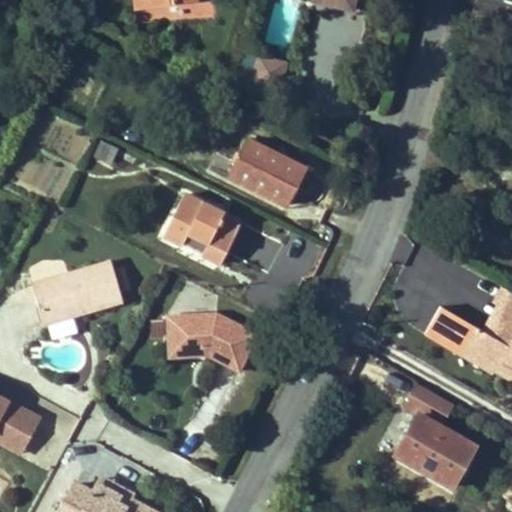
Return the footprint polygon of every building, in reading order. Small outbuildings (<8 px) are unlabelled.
[(250,81),(276,89),(284,64),(258,56),(250,81)] [(93,155),(103,159),(109,147),(98,143),(93,155)] [(313,171),(255,143),(236,181),(294,210),(313,171)] [(115,150),(109,147),(103,159),(109,162),(115,150)] [(240,223),(184,195),(165,235),(181,243),(186,233),(206,243),(201,253),(220,262),(240,223)] [(104,256),(26,282),(39,322),(117,296),(104,256)] [(511,292),(502,287),(493,303),(495,304),(504,309),(489,335),(480,331),(473,327),(461,349),(477,358),(478,354),(497,364),(495,368),(511,377),(511,374),(511,292)] [(495,304),(480,331),(489,335),(504,309),(495,304)] [(213,312),(171,314),(174,348),(202,346),(207,349),(205,353),(236,368),(254,332),(213,312)] [(174,348),(171,314),(162,315),(165,355),(205,353),(207,349),(202,346),(174,348)] [(492,374),(495,368),(497,364),(478,354),(477,358),(461,349),(457,355),(492,374)] [(38,418),(0,398),(0,431),(24,445),(38,418)] [(473,446),(416,414),(394,452),(451,485),(473,446)] [(0,444),(19,455),(24,445),(0,431),(0,444)] [(108,505),(104,511),(155,511),(159,507),(107,479),(96,499),(108,505)] [(104,511),(108,505),(96,499),(89,511),(104,511)]
